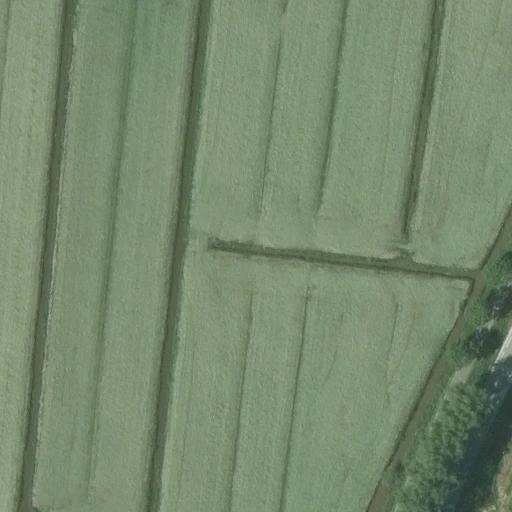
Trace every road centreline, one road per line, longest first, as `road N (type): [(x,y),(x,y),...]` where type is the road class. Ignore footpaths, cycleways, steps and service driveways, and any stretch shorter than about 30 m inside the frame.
road 1 (tertiary): [(511,133),(0,52)]
road 2 (unclassified): [(441,511),(511,350)]
